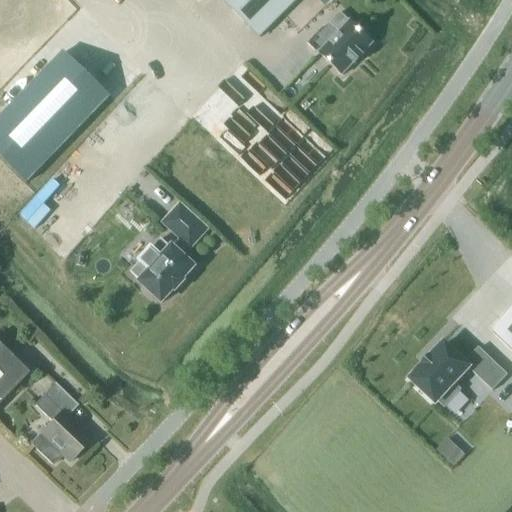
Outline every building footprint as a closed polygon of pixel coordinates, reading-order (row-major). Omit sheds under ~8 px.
[(220,0),(259,39),(298,0),(220,0)] [(318,54),(342,78),(375,44),(350,20),(349,21),(341,13),(330,24),(339,33),(318,54)] [(110,98),(64,53),(0,119),(0,158),(27,184),(110,98)] [(162,243),(133,274),(141,281),(140,284),(162,304),(190,273),(194,269),(180,255),(188,246),(190,249),(206,231),(180,207),(164,224),(180,239),(172,248),(170,250),(162,243)] [(511,313),(493,333),(511,351),(511,313)] [(421,367),(408,380),(410,381),(436,406),(439,403),(444,408),(460,391),(456,387),(471,372),(492,393),(508,377),(478,349),(466,362),(445,343),(444,345),(431,358),(431,357),(421,367)] [(0,402),(28,375),(0,348),(0,402)] [(63,456),(70,463),(91,441),(66,417),(77,406),(55,384),(34,406),(52,423),(29,446),(52,468),(63,456)] [(437,451),(454,468),(465,456),(448,439),(437,451)]
